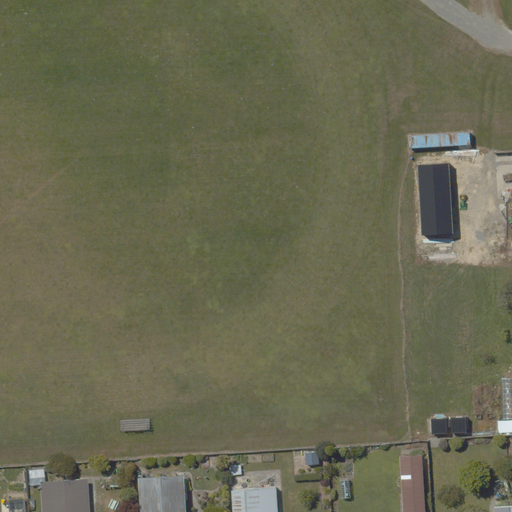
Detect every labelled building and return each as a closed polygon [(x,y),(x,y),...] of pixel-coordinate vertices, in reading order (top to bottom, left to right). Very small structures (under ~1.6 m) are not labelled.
[(498,200),(497,162),(463,163),(464,201),(498,200)] [(426,511),(423,447),(397,448),(400,511),(426,511)] [(281,511),(278,450),(229,453),(232,511),(281,511)] [(188,511),(187,470),(138,472),(139,511),(188,511)] [(88,511),(86,475),(38,477),(39,511),(88,511)] [(511,511),(511,502),(494,503),(493,511),(511,511)]
